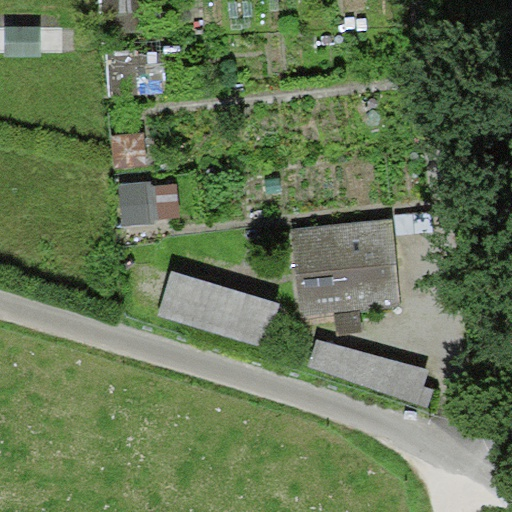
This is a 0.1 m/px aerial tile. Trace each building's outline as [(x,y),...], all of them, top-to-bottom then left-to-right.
[(139,0),(104,0),(107,35),(142,33),(139,0)] [(41,28),(5,28),(4,59),(42,59),(41,28)] [(163,59),(109,66),(114,99),(167,92),(163,59)] [(147,168),(144,136),(115,138),(118,170),(147,168)] [(152,184),(120,188),(124,228),(157,224),(152,184)] [(389,219),(288,233),(302,330),(402,316),(389,219)] [(281,308),(174,276),(160,316),(268,351),(281,308)] [(433,373),(320,342),(310,368),(420,405),(433,373)]
